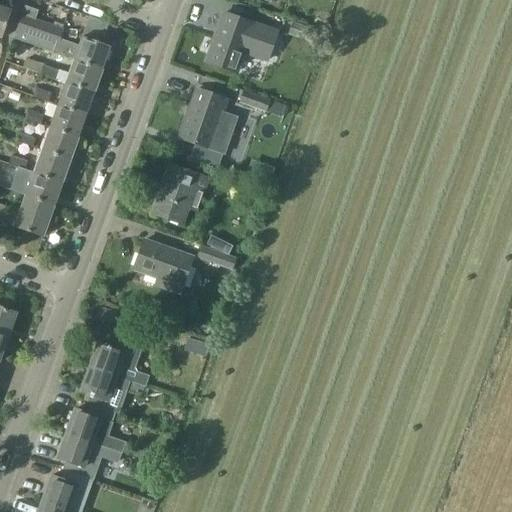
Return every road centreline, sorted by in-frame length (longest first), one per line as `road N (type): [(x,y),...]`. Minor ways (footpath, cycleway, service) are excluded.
road 1 (unclassified): [(70,288),(164,26)]
road 2 (unclassified): [(0,507),(70,288)]
